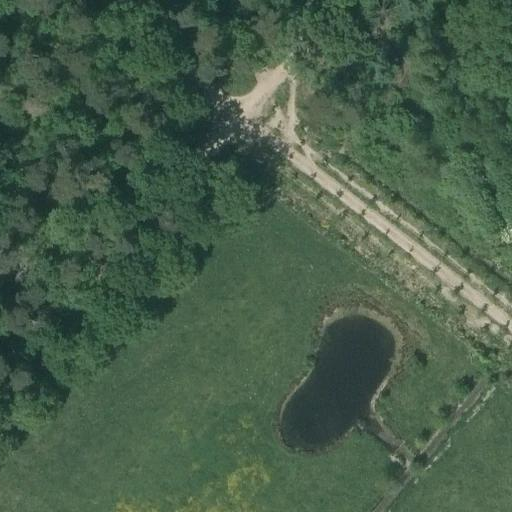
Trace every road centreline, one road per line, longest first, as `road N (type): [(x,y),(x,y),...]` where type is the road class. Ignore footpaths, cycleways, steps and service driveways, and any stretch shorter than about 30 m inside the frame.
road 1 (track): [(110,0),(250,106),(0,369)]
road 2 (track): [(342,12),(250,106),(511,319)]
